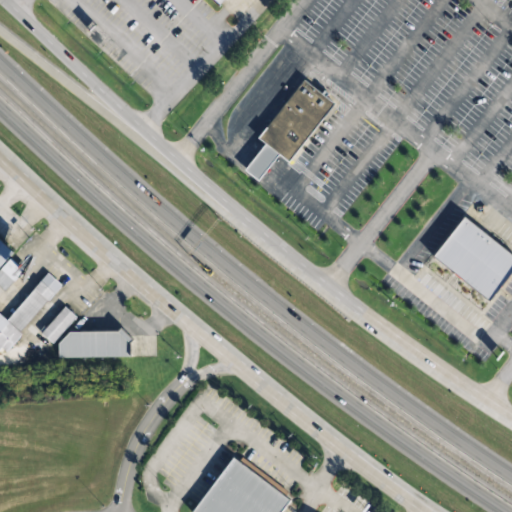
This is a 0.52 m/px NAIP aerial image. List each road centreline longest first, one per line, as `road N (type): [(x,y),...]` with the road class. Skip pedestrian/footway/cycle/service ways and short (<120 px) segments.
road 1 (motorway): [(511,476),(300,332),(171,227),(0,67)]
road 2 (motorway): [(0,108),(265,342),(511,511)]
road 3 (secondary): [(511,410),(238,218),(7,0)]
road 4 (secondary): [(0,154),(204,338),(427,511)]
road 5 (motorway): [(238,218),(0,33)]
road 6 (residential): [(136,511),(152,447),(198,378)]
